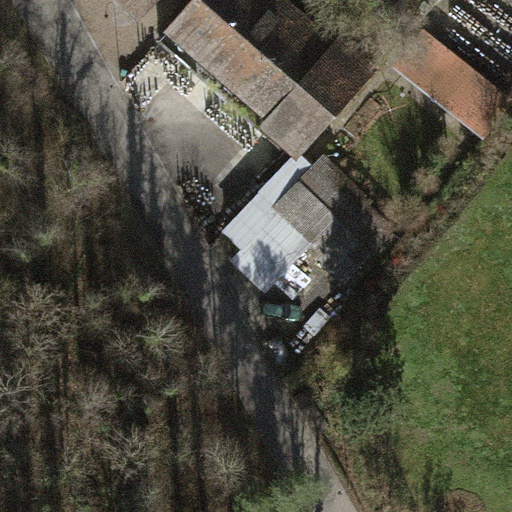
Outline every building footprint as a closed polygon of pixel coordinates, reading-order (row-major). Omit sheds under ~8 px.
[(126,0),(142,17),(157,0),(126,0)] [(195,0),(161,39),(295,157),(301,150),(376,65),(343,36),(334,46),(281,0),(195,0)] [(437,0),(388,0),(386,3),(406,20),(410,17),(417,23),(437,0)] [(424,43),(407,64),(491,130),(510,107),(429,42),(424,43)] [(300,198),(324,171),(301,150),(295,157),(230,231),(278,271),(311,236),(309,235),(323,219),(300,198)] [(388,229),(324,171),(300,198),(323,219),(309,235),(311,236),(349,271),(388,229)]
